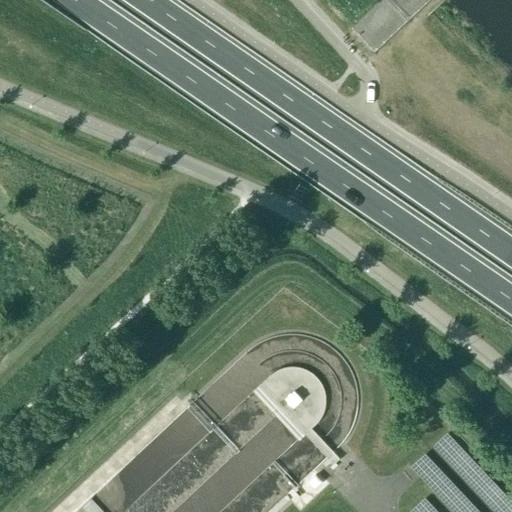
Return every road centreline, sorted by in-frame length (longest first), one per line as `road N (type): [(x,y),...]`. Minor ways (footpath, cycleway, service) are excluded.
road 1 (trunk): [(76,0),(511,302)]
road 2 (trunk): [(511,253),(146,0)]
